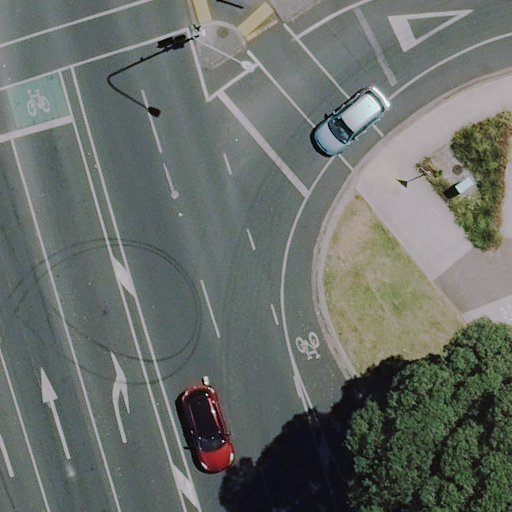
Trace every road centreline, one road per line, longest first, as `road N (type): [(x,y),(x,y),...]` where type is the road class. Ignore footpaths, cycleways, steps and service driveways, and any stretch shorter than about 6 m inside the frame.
road 1 (primary): [(417,0),(305,84),(183,225)]
road 2 (primary): [(183,225),(272,511)]
road 3 (primary): [(74,511),(0,242)]
road 4 (primary): [(107,0),(124,25),(183,225)]
